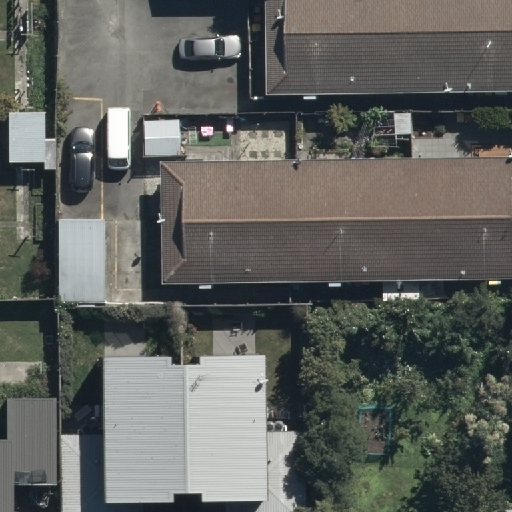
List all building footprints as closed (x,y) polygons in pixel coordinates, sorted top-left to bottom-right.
[(511,0),(263,0),(264,95),(511,93),(511,0)] [(42,114),(5,114),(4,163),(40,163),(40,173),(53,173),(53,140),(41,140),(42,114)] [(511,160),(165,165),(160,165),(162,286),(511,280),(511,160)] [(105,222),(54,221),(53,304),(103,305),(105,222)] [(284,511),(282,336),(75,339),(77,511),(284,511)] [(0,511),(8,511),(9,484),(53,485),(54,400),(0,399),(0,511)]
